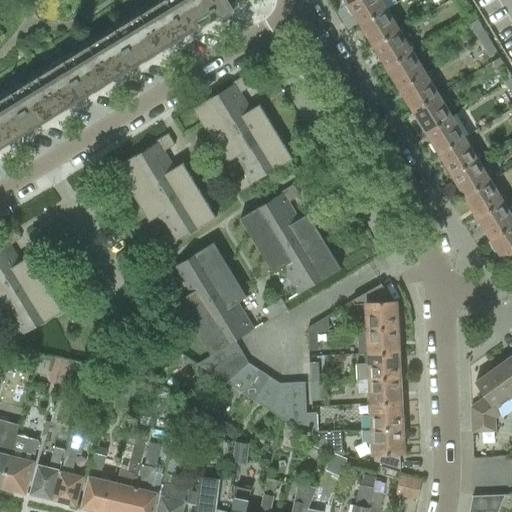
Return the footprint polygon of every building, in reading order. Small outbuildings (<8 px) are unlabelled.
[(169,0),(165,0),(116,30),(136,62),(188,31),(169,0)] [(169,0),(188,31),(197,25),(195,21),(215,9),(223,17),(233,11),(225,0),(169,0)] [(354,14),(361,25),(387,9),(380,0),(353,0),(345,5),(352,16),(354,14)] [(454,0),(463,14),(471,9),(464,0),(454,0)] [(361,25),(373,46),(399,31),(387,9),(361,25)] [(470,25),(480,41),(488,35),(478,20),(470,25)] [(116,30),(65,62),(84,94),(136,62),(116,30)] [(373,46),(386,68),(412,52),(399,31),(373,46)] [(480,40),(479,41),(488,57),(497,51),(488,36),(480,40)] [(386,68),(399,89),(425,74),(412,52),(386,68)] [(65,62),(12,93),(32,126),(84,94),(65,62)] [(511,78),(503,63),(495,68),(505,84),(511,79),(511,78)] [(399,89),(412,111),(438,95),(425,74),(399,89)] [(233,182),(240,193),(253,185),(252,184),(292,158),(260,106),(250,112),(240,95),(251,87),(244,75),(231,83),(232,85),(192,110),(226,164),(234,158),(245,175),(233,182)] [(12,93),(0,100),(0,145),(32,126),(12,93)] [(412,111),(425,132),(451,116),(438,95),(412,111)] [(425,132),(438,154),(464,138),(451,116),(425,132)] [(157,240),(164,251),(176,243),(175,241),(216,216),(183,163),(173,169),(163,152),(174,145),(167,134),(154,142),(156,144),(115,169),(148,222),(157,217),(168,234),(157,240)] [(441,166),(448,177),(476,159),(464,138),(438,154),(444,165),(441,166)] [(458,187),(463,196),(489,181),(476,159),(448,177),(455,188),(458,187)] [(463,196),(476,218),(502,202),(489,181),(463,196)] [(288,299),(288,300),(340,268),(307,214),(298,219),(288,203),(299,196),(292,185),(279,193),(280,194),(239,218),(272,273),(282,267),(297,293),(288,299)] [(476,218),(489,239),(511,225),(511,218),(502,202),(476,218)] [(511,225),(489,239),(490,241),(487,242),(493,252),(496,250),(502,261),(511,255),(511,225)] [(3,334),(10,345),(22,338),(22,336),(63,311),(29,257),(20,262),(10,245),(21,239),(14,227),(1,235),(2,237),(0,237),(0,312),(4,310),(14,327),(3,334)] [(177,301),(210,355),(262,324),(261,323),(252,328),(237,303),(246,297),(213,243),(173,267),(172,266),(159,274),(166,285),(176,278),(187,295),(177,301)] [(381,284),(351,300),(354,306),(364,305),(364,314),(365,329),(399,327),(398,315),(395,315),(394,302),(390,302),(381,284)] [(281,299),(261,311),(267,321),(287,309),(281,299)] [(307,332),(317,332),(328,331),(327,316),(307,328),(307,332)] [(365,329),(357,330),(358,355),(364,354),(367,354),(397,352),(396,340),(399,340),(399,327),(365,329)] [(317,332),(307,332),(308,351),(317,350),(317,332)] [(197,364),(209,372),(242,353),(235,341),(197,364)] [(162,373),(173,379),(185,357),(174,351),(162,373)] [(363,364),(354,365),(355,380),(398,377),(397,352),(367,354),(367,364),(364,364),(363,364)] [(209,372),(226,383),(248,363),(242,353),(209,372)] [(55,357),(48,382),(61,385),(68,360),(67,360),(65,360),(55,357)] [(511,357),(493,370),(511,395),(511,357)] [(4,358),(0,360),(0,376),(11,370),(4,358)] [(75,361),(72,377),(83,380),(87,364),(75,361)] [(309,363),(310,382),(319,382),(318,362),(309,363)] [(226,383),(243,394),(258,370),(248,363),(226,383)] [(243,394),(253,400),(269,377),(258,370),(243,394)] [(511,396),(511,395),(493,370),(474,383),(485,397),(471,407),(472,432),(494,431),(494,420),(499,416),(495,409),(511,396)] [(253,400),(270,411),(279,384),(269,377),(253,400)] [(398,377),(355,380),(356,395),(364,395),(366,395),(368,395),(369,404),(399,402),(398,377)] [(292,383),(294,427),(308,435),(308,432),(307,414),(305,382),(292,383)] [(319,382),(310,382),(311,400),(320,400),(319,382)] [(270,411),(294,427),(292,383),(279,384),(270,411)] [(399,402),(369,404),(369,415),(369,416),(370,429),(404,427),(403,416),(400,416),(399,402)] [(316,413),(307,414),(308,432),(317,432),(316,413)] [(202,418),(198,440),(208,442),(212,421),(202,418)] [(19,425),(0,420),(0,487),(2,487),(10,455),(11,455),(16,436),(19,425)] [(64,450),(52,500),(75,506),(80,487),(82,476),(81,476),(83,470),(73,467),(76,454),(80,454),(86,431),(71,427),(64,450)] [(404,427),(370,429),(370,433),(371,444),(372,454),(372,460),(399,468),(398,453),(402,453),(401,440),(405,440),(404,433),(404,427)] [(317,432),(308,432),(308,435),(332,452),(342,455),(340,431),(317,432)] [(25,493),(29,475),(38,441),(16,436),(11,455),(10,455),(2,487),(25,493)] [(109,494),(104,511),(130,511),(141,466),(147,442),(134,439),(129,463),(128,463),(126,471),(119,469),(116,482),(112,481),(109,494)] [(235,442),(233,462),(245,464),(247,443),(235,442)] [(180,511),(183,503),(215,511),(218,479),(217,479),(216,482),(199,478),(198,478),(197,491),(175,486),(184,447),(172,444),(156,511),(180,511)] [(33,475),(29,494),(52,500),(64,450),(54,448),(49,467),(36,464),(33,475)] [(80,507),(99,511),(104,511),(112,481),(93,477),(96,466),(103,468),(106,457),(94,454),(89,476),(87,476),(80,507)] [(141,466),(130,511),(152,511),(157,492),(146,490),(151,468),(141,466)] [(399,475),(394,496),(417,501),(421,480),(399,475)] [(301,511),(303,508),(307,509),(317,488),(297,484),(297,487),(290,511),(301,511)] [(367,511),(369,503),(372,489),(361,487),(357,506),(352,505),(350,511),(367,511)] [(247,511),(246,511),(251,491),(236,488),(230,511),(247,511)] [(270,511),(274,496),(263,494),(258,511),(270,511)] [(472,496),(468,511),(497,511),(504,495),(472,496)] [(369,503),(367,511),(379,511),(381,505),(369,503)]
